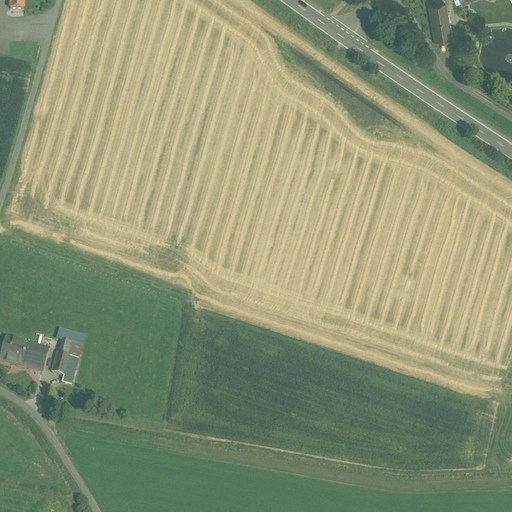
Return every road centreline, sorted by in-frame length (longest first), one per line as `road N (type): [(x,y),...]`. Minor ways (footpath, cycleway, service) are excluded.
road 1 (unclassified): [(0,200),(59,0)]
road 2 (secondary): [(511,153),(343,39)]
road 3 (unclassified): [(390,0),(452,81),(511,119)]
road 4 (unclassified): [(0,393),(42,428),(93,511)]
